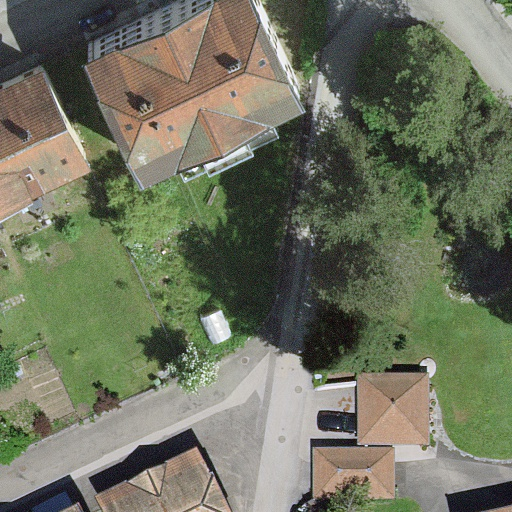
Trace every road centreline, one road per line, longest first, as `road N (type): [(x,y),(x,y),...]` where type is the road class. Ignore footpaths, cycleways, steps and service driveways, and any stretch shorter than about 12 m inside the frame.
road 1 (residential): [(289,377),(341,0)]
road 2 (residential): [(0,502),(258,377),(289,377)]
road 3 (residential): [(273,511),(289,377)]
